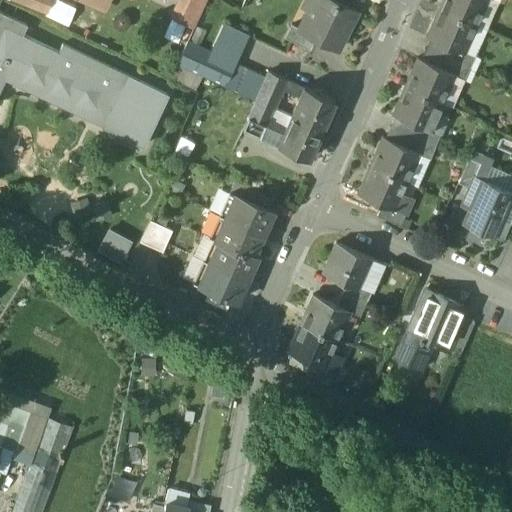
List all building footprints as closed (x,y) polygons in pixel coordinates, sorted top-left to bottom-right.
[(49,0),(22,0),(46,9),(49,0)] [(179,0),(174,12),(195,22),(205,0),(179,0)] [(355,11),(332,0),(312,0),(299,27),(298,29),(314,38),(337,49),(355,11)] [(443,0),(440,8),(476,23),(486,0),(443,0)] [(476,23),(440,8),(428,37),(430,38),(451,47),(463,53),(464,51),(476,23)] [(0,90),(5,80),(141,145),(166,93),(61,43),(57,52),(21,35),(26,25),(0,11),(0,90)] [(245,35),(220,24),(209,51),(234,61),(245,35)] [(314,38),(298,29),(299,27),(291,24),(284,37),(309,49),(314,38)] [(451,47),(430,38),(425,48),(446,57),(451,47)] [(209,51),(186,41),(176,63),(201,74),(255,98),(265,75),(234,61),(209,51)] [(463,53),(451,47),(446,57),(470,67),(475,55),(464,51),(463,53)] [(446,57),(425,48),(421,58),(442,67),(446,57)] [(421,58),(419,57),(407,86),(442,101),(454,74),(455,72),(442,67),(421,58)] [(470,67),(446,57),(442,67),(455,72),(454,74),(465,79),(470,67)] [(201,74),(176,63),(169,78),(194,89),(201,74)] [(285,77),(268,69),(265,75),(255,98),(271,106),(276,96),(285,77)] [(335,99),(304,85),(290,115),(321,129),(335,99)] [(442,101),(407,86),(395,114),(417,124),(430,130),(431,128),(442,101)] [(289,102),(276,96),(271,106),(284,112),(289,102)] [(271,106),(255,98),(242,128),(258,135),(271,106)] [(271,106),(258,135),(276,144),(290,115),(284,112),(271,106)] [(417,124),(395,114),(391,125),(412,135),(417,124)] [(321,129),(290,115),(276,144),(308,158),(321,129)] [(430,130),(417,124),(412,135),(435,145),(441,132),(431,128),(430,130)] [(412,135),(391,125),(386,136),(407,146),(412,135)] [(435,145),(412,135),(407,146),(419,151),(419,152),(430,157),(435,145)] [(386,136),(384,136),(372,165),(407,180),(419,152),(419,151),(407,146),(386,136)] [(468,156),(458,180),(469,185),(474,175),(481,161),(468,156)] [(407,180),(372,165),(360,192),(382,202),(395,208),(395,207),(407,180)] [(474,175),(469,185),(463,198),(471,202),(465,217),(493,230),(510,191),(474,175)] [(271,197),(244,184),(240,195),(267,207),(271,197)] [(240,195),(234,193),(223,216),(262,233),(273,210),(240,195)] [(87,195),(70,200),(76,222),(93,217),(87,195)] [(109,200),(92,202),(94,217),(110,215),(109,200)] [(395,208),(382,202),(377,214),(400,224),(406,211),(395,207),(395,208)] [(262,233),(223,216),(214,237),(218,239),(252,255),(262,233)] [(161,225),(150,220),(139,242),(151,247),(161,225)] [(161,225),(151,247),(162,253),(172,231),(161,225)] [(100,251),(119,261),(130,241),(111,231),(100,251)] [(252,255),(218,239),(208,261),(246,278),(256,256),(252,255)] [(371,257),(337,242),(324,271),(346,281),(358,287),(359,285),(371,257)] [(246,278),(208,261),(198,284),(209,289),(231,299),(236,301),(246,278)] [(358,287),(346,281),(341,292),(365,303),(371,290),(359,285),(358,287)] [(425,287),(394,357),(420,369),(432,343),(445,349),(449,340),(451,341),(452,339),(462,316),(467,305),(425,287)] [(231,299),(209,289),(204,300),(226,309),(231,299)] [(365,303),(341,292),(336,303),(349,309),(348,311),(359,316),(365,303)] [(336,303),(314,293),(301,322),(336,337),(348,311),(349,309),(336,303)] [(474,321),(462,316),(452,339),(463,344),(474,321)] [(336,337),(301,322),(289,350),(311,360),(324,366),(336,337)] [(463,344),(452,339),(451,341),(449,340),(445,349),(459,355),(463,344)] [(324,366),(311,360),(306,372),(329,384),(334,371),(324,366)] [(10,458),(29,465),(45,419),(49,407),(9,393),(5,404),(29,413),(15,453),(12,452),(10,458)] [(29,413),(5,404),(0,417),(0,447),(12,452),(15,453),(29,413)] [(29,465),(12,511),(42,511),(72,429),(45,419),(29,465)] [(12,452),(0,447),(0,473),(4,475),(10,458),(12,452)] [(166,504),(188,510),(190,502),(191,495),(169,490),(166,504)] [(210,511),(211,507),(190,502),(188,510),(187,511),(210,511)]
